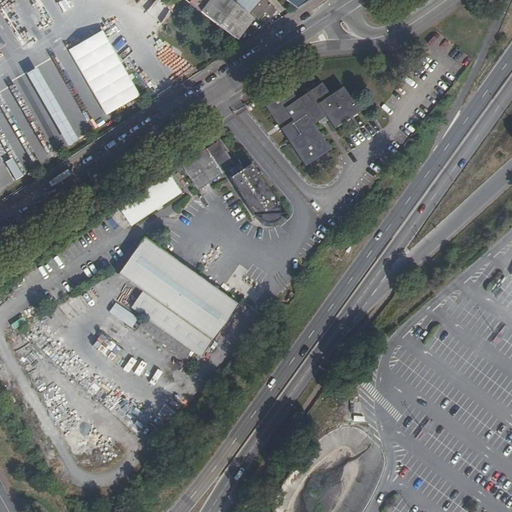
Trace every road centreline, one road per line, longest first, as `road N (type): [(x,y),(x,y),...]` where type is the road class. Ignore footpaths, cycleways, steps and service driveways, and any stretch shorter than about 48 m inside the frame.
road 1 (trunk): [(511,57),(176,511)]
road 2 (tertiary): [(0,231),(231,78)]
road 3 (trunk): [(351,310),(511,87)]
road 4 (primary): [(206,511),(351,310)]
road 5 (primary): [(351,310),(511,167)]
road 6 (tertiary): [(231,78),(369,40)]
road 7 (tertiary): [(231,78),(333,9)]
